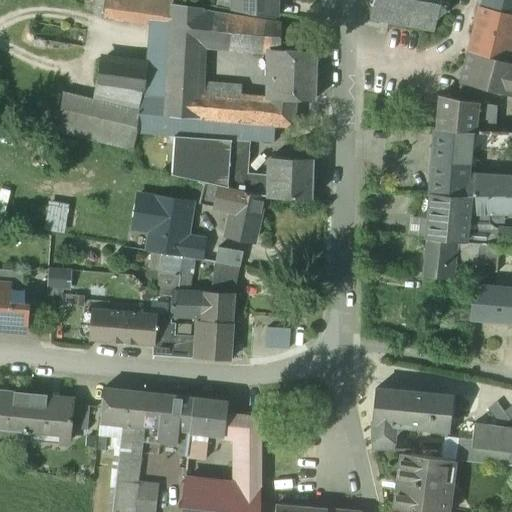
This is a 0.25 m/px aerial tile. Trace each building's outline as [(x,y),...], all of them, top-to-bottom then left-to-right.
[(105,0),(97,0),(95,16),(103,17),(105,0)] [(119,0),(105,0),(103,17),(117,19),(119,0)] [(174,1),(168,0),(119,0),(117,19),(152,24),(170,26),(172,5),(173,4),(174,1)] [(233,0),(233,11),(276,18),(276,0),(233,0)] [(372,0),(372,2),(369,5),(371,7),(372,7),(370,20),(434,32),(437,20),(439,20),(438,16),(445,11),(448,13),(450,11),(452,11),(455,0),(454,0),(372,0)] [(511,0),(481,0),(480,6),(511,14),(511,0)] [(173,4),(172,5),(170,26),(169,50),(200,53),(201,38),(204,12),(204,9),(173,4)] [(511,14),(480,6),(469,51),(511,62),(511,14)] [(282,23),(204,12),(201,38),(214,45),(273,51),(273,50),(281,50),(282,23)] [(170,26),(152,24),(148,68),(144,96),(166,98),(169,50),(170,26)] [(200,53),(169,50),(166,98),(144,96),(139,96),(138,108),(138,110),(136,133),(174,135),(197,137),(198,118),(238,120),(240,97),(241,87),(199,82),(200,53)] [(281,50),(273,50),(273,51),(272,99),(295,100),(314,101),(316,51),(281,50)] [(511,62),(469,51),(461,82),(511,96),(511,93),(511,62)] [(148,68),(100,62),(97,90),(128,94),(139,96),(144,96),(148,68)] [(138,110),(63,92),(57,132),(133,150),(136,133),(138,110)] [(139,96),(128,94),(126,107),(138,108),(139,96)] [(479,103),(439,96),(436,131),(476,132),(479,103)] [(272,99),(240,97),(238,120),(275,125),(293,127),(295,100),(272,99)] [(497,106),(479,103),(476,132),(492,133),(496,133),(497,106)] [(238,120),(198,118),(197,137),(251,141),(274,142),(275,125),(238,120)] [(476,132),(436,131),(433,162),(468,164),(469,150),(490,150),(492,133),(476,132)] [(496,133),(492,133),(490,150),(507,150),(508,134),(496,133)] [(197,137),(174,135),(171,175),(220,186),(220,187),(246,193),(247,174),(248,174),(251,141),(197,137)] [(313,159),(271,157),(271,176),(270,198),(311,199),(313,159)] [(468,164),(433,162),(432,178),(468,179),(468,164)] [(248,174),(247,174),(246,193),(264,197),(270,198),(271,176),(248,174)] [(468,179),(432,178),(430,195),(431,195),(467,197),(494,196),(494,180),(468,179)] [(511,178),(506,178),(495,178),(494,180),(494,196),(511,196),(511,178)] [(219,187),(205,184),(200,203),(200,205),(215,208),(219,187)] [(220,187),(219,187),(215,208),(232,211),(226,235),(254,242),(264,197),(246,193),(220,187)] [(151,233),(148,252),(161,255),(182,258),(195,260),(202,262),(205,241),(187,237),(193,204),(139,195),(133,230),(151,233)] [(467,197),(431,195),(426,239),(463,242),(465,224),(467,197)] [(511,196),(494,196),(467,197),(465,224),(490,224),(490,213),(511,213),(511,196)] [(511,230),(498,230),(497,246),(500,246),(511,247),(511,230)] [(459,243),(426,240),(422,277),(449,279),(452,255),(458,255),(459,243)] [(468,243),(459,243),(458,255),(467,256),(468,243)] [(497,246),(479,244),(475,270),(497,273),(500,246),(497,246)] [(243,253),(220,249),(215,264),(239,267),(243,253)] [(161,255),(148,252),(146,277),(159,279),(161,255)] [(182,258),(161,255),(159,279),(158,287),(160,287),(159,296),(172,297),(173,291),(178,292),(178,291),(180,272),(182,258)] [(182,258),(180,272),(192,274),(194,274),(195,260),(182,258)] [(239,267),(215,264),(213,281),(236,283),(239,267)] [(192,274),(180,272),(178,291),(190,292),(192,274)] [(236,283),(213,281),(211,293),(234,294),(236,283)] [(11,285),(0,284),(0,332),(12,333),(12,328),(25,329),(27,306),(10,305),(11,285)] [(511,288),(478,285),(477,301),(471,301),(469,319),(469,320),(511,323),(511,288)] [(190,292),(178,291),(178,292),(173,291),(172,297),(170,317),(202,319),(203,293),(190,292)] [(211,293),(203,293),(202,319),(202,323),(213,324),(232,325),(234,294),(211,293)] [(471,301),(446,298),(445,317),(469,319),(471,301)] [(100,316),(93,316),(91,341),(106,342),(108,314),(109,314),(110,311),(101,310),(100,316)] [(109,314),(108,314),(106,342),(154,346),(155,346),(156,324),(156,318),(109,314)] [(195,338),(175,336),(175,325),(156,324),(155,346),(154,346),(153,356),(194,359),(195,340),(195,338)] [(212,341),(195,340),(194,359),(230,361),(232,325),(213,324),(212,333),(212,341)] [(212,333),(196,332),(195,338),(195,340),(212,341),(212,333)] [(146,393),(104,389),(100,422),(123,425),(144,427),(144,426),(143,426),(146,393)] [(451,397),(376,390),(373,424),(374,450),(393,451),(395,424),(403,424),(402,426),(424,428),(445,437),(446,438),(451,397)] [(31,395),(0,391),(0,435),(27,438),(31,395)] [(193,399),(146,393),(143,426),(144,426),(144,427),(158,428),(178,431),(190,432),(193,399)] [(74,399),(31,395),(27,438),(70,442),(71,429),(74,405),(74,399)] [(227,403),(193,399),(190,432),(201,434),(223,436),(226,415),(227,403)] [(504,412),(497,403),(487,410),(501,428),(510,420),(504,412)] [(90,407),(74,405),(71,429),(87,431),(90,407)] [(260,419),(226,415),(223,436),(238,438),(238,487),(238,505),(260,507),(260,419)] [(123,425),(100,422),(99,435),(121,437),(123,425)] [(511,428),(501,428),(474,424),(472,440),(471,448),(511,453),(511,428)] [(144,427),(123,425),(121,437),(116,482),(138,484),(144,427)] [(178,431),(158,428),(157,438),(161,444),(177,446),(178,431)] [(190,432),(178,431),(177,446),(181,446),(180,456),(187,457),(189,444),(188,444),(190,432)] [(201,434),(190,432),(187,457),(187,458),(205,460),(207,440),(201,440),(201,434)] [(446,438),(445,437),(443,459),(455,461),(457,439),(446,438)] [(472,440),(457,439),(455,461),(469,463),(471,448),(472,440)] [(511,453),(471,448),(469,463),(478,464),(485,462),(511,465),(511,453)] [(443,459),(401,454),(394,508),(421,511),(447,511),(455,461),(443,459)] [(238,487),(185,481),(184,490),(181,511),(260,511),(260,507),(238,505),(238,487)] [(138,484),(116,482),(112,511),(181,511),(184,490),(138,484)]
